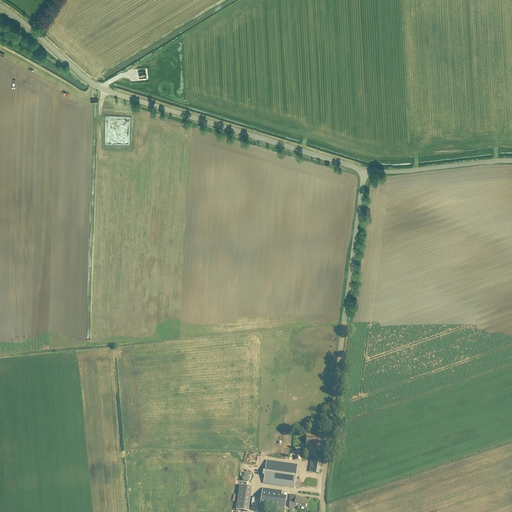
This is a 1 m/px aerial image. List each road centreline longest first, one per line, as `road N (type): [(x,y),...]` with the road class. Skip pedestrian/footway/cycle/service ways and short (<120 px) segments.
road 1 (unclassified): [(363,168),(103,89),(0,5)]
road 2 (unclassified): [(323,511),(363,168)]
road 3 (unclassified): [(363,168),(511,160)]
